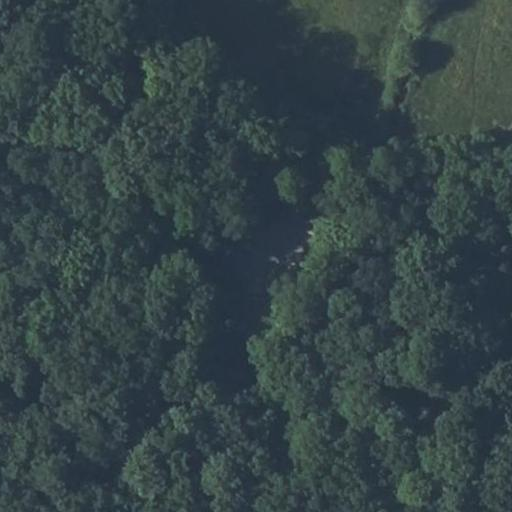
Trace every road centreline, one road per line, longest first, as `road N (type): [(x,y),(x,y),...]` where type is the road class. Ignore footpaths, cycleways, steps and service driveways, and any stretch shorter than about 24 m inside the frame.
road 1 (unclassified): [(511,194),(402,196),(352,208),(317,224),(266,302)]
road 2 (unknown): [(266,302),(159,301),(83,348),(0,359)]
